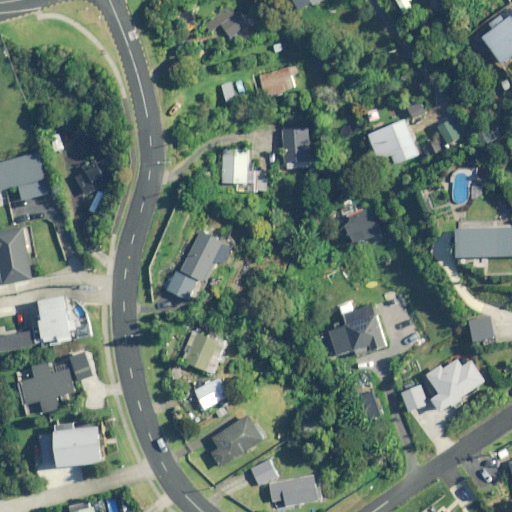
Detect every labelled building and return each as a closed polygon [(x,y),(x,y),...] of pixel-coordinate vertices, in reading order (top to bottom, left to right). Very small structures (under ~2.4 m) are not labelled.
[(326,0),(297,0),(303,11),(326,0)] [(230,1),(213,15),(238,43),(254,29),(230,1)] [(511,58),(511,17),(507,21),(503,15),(493,22),(497,28),(485,36),(505,63),(511,58)] [(298,72),(295,64),(259,76),(266,96),(295,87),(291,74),(298,72)] [(232,80),(221,83),(226,102),(237,99),(232,80)] [(468,133),(458,115),(444,123),(454,141),(468,133)] [(420,154),(405,119),(369,135),(380,160),(397,153),(401,162),(420,154)] [(310,167),(308,127),(282,128),(284,168),(310,167)] [(250,150),(226,149),(224,182),(248,183),(250,150)] [(50,192),(39,151),(0,161),(0,192),(3,192),(2,190),(20,185),(23,200),(50,192)] [(116,180),(106,160),(76,174),(86,194),(116,180)] [(267,171),(257,171),(257,189),(267,190),(267,171)] [(381,234),(372,207),(349,215),(352,222),(343,225),(350,244),(381,234)] [(33,282),(23,227),(0,231),(0,261),(5,287),(33,282)] [(511,255),(511,227),(458,229),(459,257),(511,255)] [(234,247),(201,231),(183,269),(180,267),(169,289),(191,300),(201,278),(209,282),(219,260),(226,264),(234,247)] [(92,335),(87,311),(64,296),(18,306),(27,346),(61,338),(62,342),(92,335)] [(386,346),(374,304),(361,308),(346,312),(349,324),(331,329),(338,355),(356,350),(358,354),(386,346)] [(495,336),(491,315),(468,319),(472,341),(495,336)] [(227,342),(194,328),(182,359),(215,372),(227,342)] [(94,377),(88,352),(70,356),(72,368),(55,372),(52,361),(35,365),(38,378),(22,381),(30,415),(61,408),(58,396),(77,391),(75,381),(94,377)] [(466,399),(464,397),(487,381),(472,359),(466,364),(461,357),(445,367),(443,365),(429,374),(442,393),(433,399),(442,412),(454,404),(456,406),(466,399)] [(231,396),(221,378),(198,390),(207,408),(231,396)] [(267,439),(250,414),(215,437),(223,448),(214,453),(223,467),(267,439)] [(103,461),(98,426),(40,435),(44,464),(58,462),(59,468),(103,461)] [(281,474),(273,458),(252,468),(260,485),(281,474)] [(327,500),(322,474),(272,483),(275,501),(286,499),(288,507),(327,500)]
